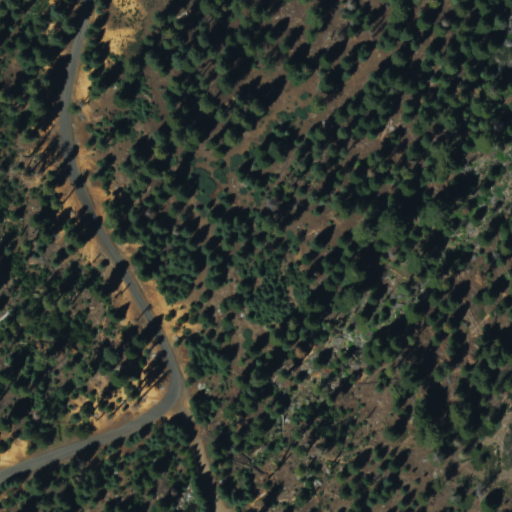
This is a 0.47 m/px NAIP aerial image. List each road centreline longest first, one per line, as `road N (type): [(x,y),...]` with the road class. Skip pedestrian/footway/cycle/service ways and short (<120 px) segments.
road 1 (residential): [(154,414),(175,391),(176,373),(57,146),(84,0)]
road 2 (residential): [(0,471),(154,414)]
road 3 (track): [(213,511),(199,429),(154,414)]
